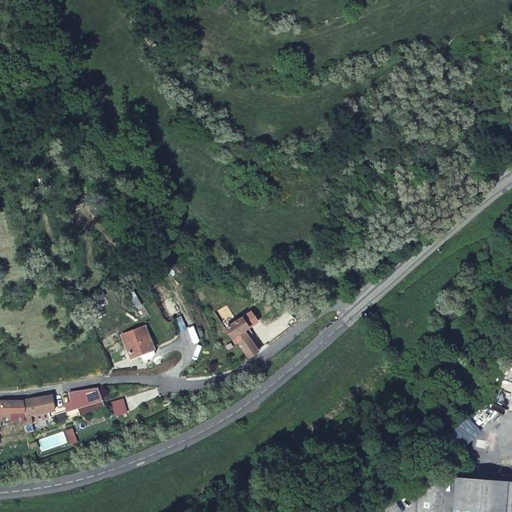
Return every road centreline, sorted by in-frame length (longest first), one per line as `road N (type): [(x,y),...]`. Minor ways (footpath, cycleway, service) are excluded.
road 1 (secondary): [(353,315),(195,436),(91,476),(0,492)]
road 2 (residential): [(353,315),(326,308),(275,348),(206,383),(127,379),(0,394)]
road 3 (secondary): [(511,179),(353,315)]
